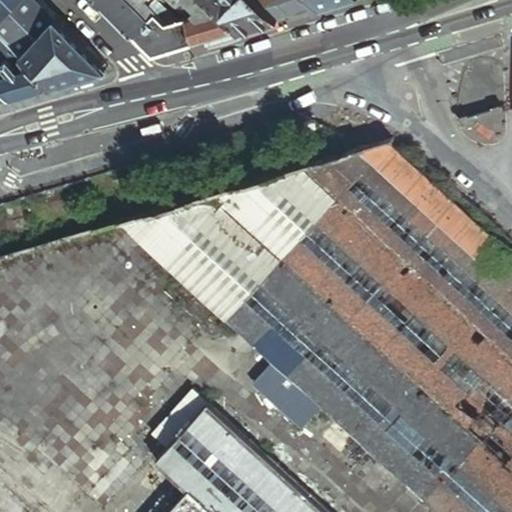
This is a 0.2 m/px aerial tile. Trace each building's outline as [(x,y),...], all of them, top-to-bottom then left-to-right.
[(0,0),(0,15),(2,17),(18,0),(0,0)] [(56,14),(42,0),(18,0),(2,17),(0,19),(0,29),(16,45),(20,50),(56,14)] [(100,0),(133,33),(168,23),(144,1),(144,0),(100,0)] [(189,0),(197,8),(194,11),(198,15),(188,19),(195,42),(242,28),(213,0),(189,0)] [(213,0),(242,28),(214,0),(213,0)] [(281,16),(264,0),(214,0),(242,28),(281,16)] [(264,0),(281,16),(316,6),(309,0),(264,0)] [(109,66),(56,14),(20,50),(54,84),(108,67),(109,66)] [(155,54),(195,42),(188,19),(187,17),(168,23),(133,33),(155,54)] [(0,29),(0,43),(9,52),(16,45),(0,29)] [(0,50),(5,56),(9,52),(0,43),(0,50)] [(54,84),(20,50),(16,45),(9,52),(5,56),(0,50),(0,86),(10,97),(54,84)] [(0,99),(10,97),(0,86),(0,99)] [(511,511),(511,279),(374,155),(361,158),(348,149),(346,148),(113,218),(435,511),(511,511)] [(146,432),(162,447),(204,402),(188,387),(146,432)] [(163,511),(324,511),(204,402),(162,447),(150,460),(183,490),(163,511)]
